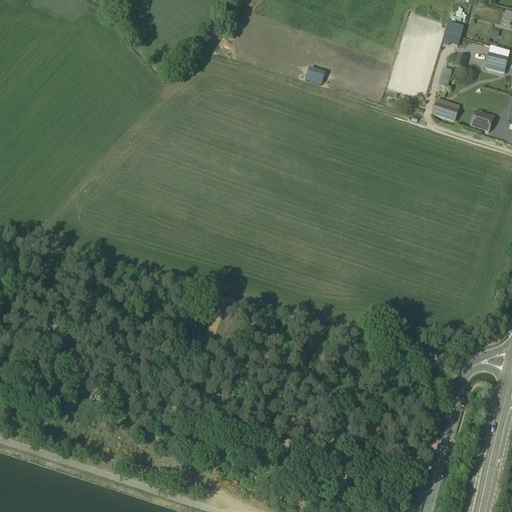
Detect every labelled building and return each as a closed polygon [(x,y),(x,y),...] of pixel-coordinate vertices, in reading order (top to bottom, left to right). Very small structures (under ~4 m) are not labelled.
[(449,21),(464,24),(466,14),(452,10),(449,21)] [(500,25),(508,27),(509,23),(511,23),(511,13),(503,12),(500,25)] [(462,32),(448,27),(442,47),(456,51),(462,32)] [(473,65),(483,66),(485,48),(475,47),(473,65)] [(484,72),(504,78),(510,57),(490,51),(484,72)] [(462,59),(456,57),(454,64),(461,66),(462,59)] [(450,74),(442,72),(437,87),(446,90),(450,74)] [(458,108),(435,102),(430,119),(453,126),(458,108)] [(494,120),(473,115),(469,130),(489,136),(494,120)]
